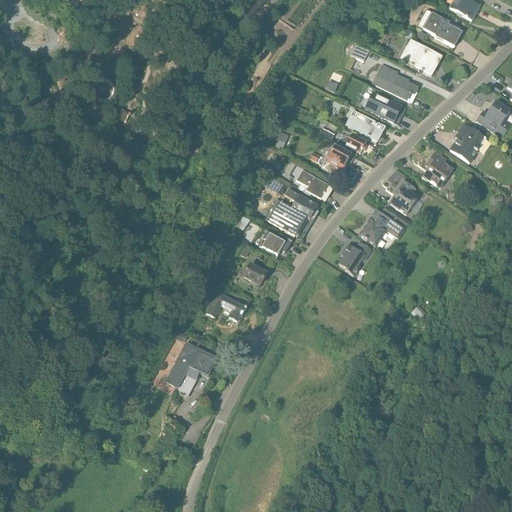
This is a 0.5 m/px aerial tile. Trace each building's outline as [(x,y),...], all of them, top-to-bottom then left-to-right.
[(237,21),(244,27),(268,0),(246,0),(234,13),(239,18),(237,21)] [(471,22),(479,8),(463,0),(455,0),(450,11),(471,22)] [(62,19),(51,12),(48,16),(60,23),(62,19)] [(459,30),(451,25),(430,15),(422,32),(435,38),(434,40),(454,49),(451,47),(455,40),(454,39),(458,33),(460,34),(460,33),(458,32),(459,30)] [(196,28),(203,31),(205,23),(198,21),(196,28)] [(400,59),(424,72),(423,74),(427,77),(428,75),(429,76),(435,66),(431,64),(436,56),(410,42),(400,59)] [(350,57),(363,63),(368,53),(356,46),(350,57)] [(201,99),(213,66),(198,60),(190,81),(188,81),(187,84),(189,93),(201,99)] [(372,85),(406,102),(409,95),(413,97),(417,90),(407,84),(408,83),(396,77),(397,75),(381,67),(372,85)] [(393,124),(401,108),(371,94),(370,96),(368,95),(363,105),(365,106),(363,110),(393,124)] [(480,116),(476,123),(501,141),(509,130),(502,125),(509,114),(495,104),(485,119),(480,116)] [(126,124),(129,117),(120,113),(117,119),(126,124)] [(377,143),(384,130),(350,115),(344,127),(377,143)] [(331,143),(334,137),(314,125),(310,131),(331,143)] [(458,140),(450,152),(468,166),(477,154),(475,152),(484,140),(464,126),(458,134),(463,137),(460,141),(458,140)] [(271,147),(281,152),(288,137),(278,132),(271,147)] [(375,159),(376,159),(379,152),(366,144),(349,137),(346,145),(340,142),(338,147),(360,155),(362,152),(375,159)] [(352,184),(359,172),(346,165),(349,159),(334,151),(327,164),(342,172),(339,177),(352,184)] [(309,160),(320,165),(323,160),(313,154),(309,160)] [(453,173),(445,167),(448,163),(434,154),(429,162),(432,165),(429,169),(426,166),(425,167),(429,170),(427,172),(426,172),(422,177),(427,181),(428,180),(441,190),(453,173)] [(321,202),(329,188),(302,174),(297,184),(307,190),(305,193),(321,202)] [(397,191),(399,192),(390,206),(405,217),(417,200),(420,202),(425,195),(416,188),(414,190),(403,183),(397,191)] [(267,223),(294,239),(305,220),(312,225),(318,215),(314,213),(317,208),(287,193),(280,205),(279,204),(267,223)] [(375,224),(370,221),(362,232),(362,231),(358,237),(361,239),(373,248),(385,232),(398,241),(406,231),(409,227),(384,210),(375,224)] [(246,225),(250,221),(245,216),(241,221),(246,225)] [(285,255),(291,244),(279,237),(277,241),(267,235),(259,248),(275,257),(277,258),(276,258),(277,259),(281,252),(285,255)] [(371,252),(360,244),(355,251),(348,246),(343,253),(346,255),(338,266),(346,271),(345,273),(353,278),(359,269),(357,267),(361,260),(364,262),(371,252)] [(251,250),(244,246),(239,257),(246,259),(251,250)] [(243,279),(259,288),(266,276),(249,267),(243,279)] [(241,319),(246,310),(216,295),(206,316),(214,320),(220,308),(231,314),(228,319),(237,324),(239,318),(241,319)] [(426,316),(418,308),(412,314),(421,322),(426,316)] [(245,349),(238,345),(231,358),(238,361),(245,349)] [(207,378),(215,362),(183,347),(165,383),(175,389),(186,367),(207,378)]
